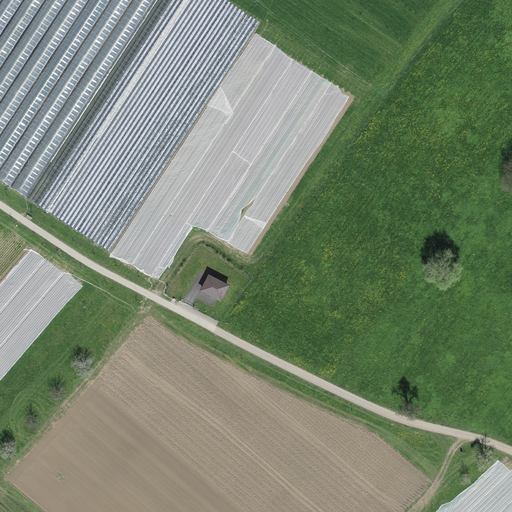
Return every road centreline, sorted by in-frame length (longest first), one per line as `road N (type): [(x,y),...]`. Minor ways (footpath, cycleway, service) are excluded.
road 1 (track): [(0,204),(74,254),(327,386),(402,419),(511,451)]
road 2 (track): [(154,296),(196,239),(253,262),(405,56)]
